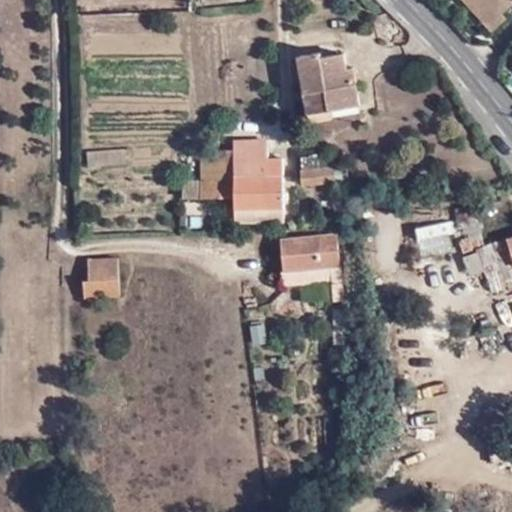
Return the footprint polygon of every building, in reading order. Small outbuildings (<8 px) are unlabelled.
[(511,0),(470,0),(495,30),(510,18),(507,13),(511,8),(511,0)] [(302,53),(312,113),(362,104),(355,67),(348,67),(346,52),(323,55),(322,50),(302,53)] [(205,179),(206,198),(238,198),(238,209),(283,208),(283,177),(268,176),(267,140),(236,141),(236,147),(237,180),(205,179)] [(236,147),(205,147),(206,163),(205,165),(205,179),(237,180),(236,147)] [(126,166),(126,151),(86,151),(87,166),(126,166)] [(301,154),(302,168),(337,167),(336,152),(301,154)] [(206,198),(205,179),(205,165),(206,163),(188,163),(188,198),(206,198)] [(337,167),(302,168),(303,181),(303,184),(342,183),(342,182),(341,167),(337,167)] [(283,221),(283,208),(238,209),(238,222),(241,222),(283,221)] [(450,224),(416,229),(418,243),(452,238),(450,224)] [(347,268),(346,235),(285,238),(286,271),(347,268)] [(511,235),(480,246),(489,277),(511,269),(511,235)] [(88,277),(89,295),(124,294),(123,256),(94,258),(94,277),(88,277)] [(302,302),(333,300),(333,282),(346,283),(347,268),(286,271),(285,285),(301,284),(302,302)] [(346,283),(333,282),(333,300),(332,302),(346,302),(346,283)] [(414,511),(412,503),(389,509),(389,511),(414,511)]
